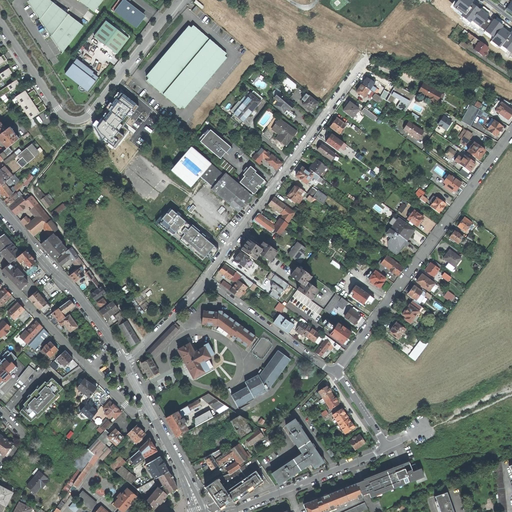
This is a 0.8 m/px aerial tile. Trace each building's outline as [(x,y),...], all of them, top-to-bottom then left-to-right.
[(83,26),(49,0),(28,0),(28,1),(62,53),(83,26)] [(102,0),(78,0),(94,12),(102,0)] [(124,0),(123,0),(115,12),(137,28),(146,16),(136,8),(124,0)] [(106,20),(94,36),(118,54),(131,36),(123,30),(121,31),(106,20)] [(191,23),(147,76),(149,78),(147,80),(183,110),(229,55),(191,23)] [(487,52),(486,51),(486,50),(489,47),(464,29),(462,31),(467,35),(466,36),(472,40),(477,44),(474,48),(482,55),(483,55),(484,55),(487,52)] [(93,72),(76,59),(65,74),(76,83),(79,85),(78,87),(78,88),(78,89),(79,90),(79,91),(81,92),(82,92),(84,91),(85,90),(87,91),(97,77),(92,73),(93,72)] [(12,67),(0,74),(0,81),(15,72),(13,70),(12,67)] [(372,86),(376,81),(372,78),(371,80),(366,77),(364,80),(361,84),(369,89),(372,91),(373,92),(375,88),(372,86)] [(396,92),(399,87),(384,78),(380,85),(392,91),(392,90),(396,92)] [(19,79),(0,91),(0,97),(1,98),(23,84),(21,81),(19,79)] [(364,97),(369,89),(361,84),(359,89),(356,92),(364,97)] [(419,93),(436,102),(441,93),(433,89),(432,88),(431,88),(431,87),(425,84),(419,93)] [(34,90),(28,95),(31,99),(37,94),(36,92),(34,90)] [(26,91),(16,98),(31,120),(34,118),(41,114),(38,109),(36,106),(33,102),(31,99),(28,95),(26,91)] [(259,101),(262,98),(253,91),(250,94),(248,92),(231,112),(234,114),(231,118),(240,125),(247,116),(256,106),(260,102),(259,101)] [(381,97),(373,92),(372,91),(368,97),(372,100),(372,99),(377,102),(381,97)] [(290,109),(293,105),(279,93),(274,99),(278,102),(274,105),(283,113),(286,109),(288,111),(290,109)] [(315,108),(314,107),(317,103),(309,96),(309,97),(306,94),(302,99),(305,102),(302,105),(310,112),(311,112),(312,112),(314,110),(315,108)] [(39,98),(33,102),(36,106),(42,102),(41,100),(39,98)] [(495,110),(503,116),(506,112),(509,108),(508,107),(510,103),(504,100),(502,103),(499,100),(496,104),(498,106),(495,110)] [(359,109),(350,102),(346,107),(343,110),(353,117),(359,109)] [(44,105),(38,109),(41,114),(47,109),(45,107),(44,105)] [(377,117),(364,107),(361,111),(374,121),(377,117)] [(485,119),(489,114),(479,109),(478,108),(476,112),(485,119)] [(446,130),(451,121),(443,116),(437,124),(446,130)] [(275,117),(268,126),(282,137),(279,141),(286,146),(290,140),(296,132),(275,117)] [(32,128),(38,124),(34,118),(31,120),(28,122),(32,128)] [(330,127),(339,134),(346,125),(343,122),(340,120),(337,118),(333,123),(330,127)] [(486,130),(495,136),(499,131),(503,127),(492,119),(488,123),(490,125),(486,130)] [(421,136),(423,131),(408,122),(403,129),(418,139),(421,136)] [(16,141),(19,138),(10,127),(6,130),(0,134),(0,139),(7,148),(9,147),(16,141)] [(459,142),(465,145),(472,134),(463,129),(458,137),(461,138),(459,142)] [(200,142),(220,159),(226,151),(233,143),(224,135),(220,139),(210,130),(200,142)] [(332,133),(325,142),(338,151),(340,148),(344,150),(347,144),(332,133)] [(82,162),(98,144),(95,141),(97,140),(95,138),(87,148),(85,146),(76,156),(82,162)] [(483,156),(481,155),(483,153),(485,150),(474,142),(468,151),(473,154),(472,155),(475,157),(475,156),(479,159),(479,158),(480,159),(483,156)] [(317,150),(330,160),(335,154),(322,144),(319,147),(317,150)] [(211,164),(212,163),(191,146),(171,171),(191,188),(200,177),(202,175),(215,185),(213,188),(211,190),(238,213),(252,196),(225,173),(224,175),(211,164)] [(0,160),(3,159),(1,157),(4,154),(5,155),(11,150),(9,147),(7,148),(0,153),(0,160)] [(22,167),(35,157),(27,147),(21,152),(18,155),(19,156),(19,157),(20,159),(17,161),(22,167)] [(267,153),(261,148),(252,158),(260,165),(262,163),(260,161),(262,158),(277,170),(278,168),(282,164),(279,161),(279,159),(277,158),(276,159),(268,151),(267,153)] [(455,153),(458,156),(462,150),(458,148),(455,152),(449,148),(445,153),(449,156),(452,157),(455,153)] [(2,163),(4,166),(5,166),(17,155),(18,155),(21,152),(19,149),(2,163)] [(459,172),(465,176),(471,169),(476,163),(464,155),(462,158),(458,156),(454,160),(458,163),(463,166),(459,172)] [(231,175),(235,170),(222,158),(218,164),(231,175)] [(309,169),(310,170),(323,179),(330,170),(316,159),(312,164),(309,169)] [(68,160),(64,165),(69,170),(73,165),(68,160)] [(0,186),(2,184),(13,175),(5,166),(4,166),(0,169),(0,186)] [(256,171),(250,166),(240,178),(242,179),(240,182),(252,192),(258,185),(259,187),(260,186),(263,188),(267,183),(256,174),(255,175),(253,174),(255,173),(256,171)] [(322,184),(325,180),(323,179),(310,170),(309,172),(302,167),(300,170),(299,172),(298,172),(296,174),(296,175),(296,176),(300,179),(299,179),(302,181),(303,181),(306,184),(310,179),(311,180),(313,177),(316,180),(317,180),(322,184)] [(0,191),(1,193),(6,199),(10,195),(16,190),(22,185),(21,184),(27,179),(25,177),(13,187),(13,186),(10,189),(8,186),(13,182),(12,180),(15,178),(13,175),(2,184),(0,186),(0,191)] [(200,177),(213,188),(215,185),(202,175),(200,177)] [(452,190),(455,191),(457,189),(458,187),(461,184),(460,183),(461,183),(451,176),(451,177),(448,175),(444,181),(446,183),(444,186),(451,191),(452,190)] [(292,201),(294,203),(301,194),(303,196),(302,197),(306,200),(307,199),(311,202),(313,200),(315,202),(317,200),(313,198),(295,185),(291,191),(286,197),(288,198),(287,200),(291,203),(292,201)] [(314,197),(313,198),(317,200),(323,205),(328,198),(318,190),(316,192),(311,188),(308,193),(313,197),(314,197)] [(417,197),(419,198),(425,203),(427,200),(422,196),(425,193),(419,188),(417,191),(420,193),(417,197)] [(47,208),(56,202),(50,193),(46,196),(42,190),(37,194),(47,208)] [(6,203),(8,205),(19,196),(17,193),(11,197),(10,195),(6,199),(4,200),(6,203)] [(34,199),(32,197),(28,200),(30,202),(28,203),(22,196),(9,207),(14,213),(16,214),(28,204),(31,209),(30,210),(37,218),(32,222),(30,219),(27,221),(24,218),(20,221),(28,230),(33,235),(43,226),(51,220),(34,199)] [(272,230),(280,235),(284,229),(288,224),(287,223),(295,212),(274,197),(271,200),(268,204),(283,215),(276,224),(271,220),(269,222),(259,215),(257,217),(255,220),(271,232),(272,230)] [(430,206),(439,213),(444,206),(446,204),(444,202),(445,201),(442,199),(441,200),(437,197),(435,199),(432,197),(429,201),(432,203),(430,206)] [(400,213),(408,203),(405,200),(397,210),(400,213)] [(58,213),(68,206),(65,202),(56,209),(58,213)] [(207,248),(216,238),(208,231),(205,235),(170,205),(159,217),(202,254),(207,248)] [(301,216),(303,213),(296,207),(294,210),(301,216)] [(407,219),(417,226),(420,222),(423,217),(414,210),(411,213),(409,215),(409,216),(407,219)] [(472,224),(472,223),(464,217),(461,222),(458,226),(466,232),(469,228),(471,229),(474,226),(472,224)] [(398,218),(390,229),(406,240),(410,234),(414,230),(398,218)] [(58,229),(51,220),(43,226),(51,236),(41,244),(47,252),(55,260),(67,249),(54,233),(58,229)] [(406,245),(408,242),(406,240),(390,229),(386,234),(391,238),(388,242),(391,244),(388,249),(396,254),(400,248),(404,244),(406,245)] [(458,244),(463,237),(455,230),(452,234),(449,237),(453,240),(452,241),(454,243),(455,242),(458,244)] [(11,263),(16,258),(22,253),(20,251),(19,251),(16,248),(9,240),(5,234),(0,237),(0,249),(1,251),(0,252),(4,256),(5,256),(11,263)] [(473,244),(466,238),(462,243),(463,244),(468,250),(473,244)] [(274,257),(277,251),(263,241),(259,248),(248,240),(246,242),(241,250),(245,253),(249,255),(255,260),(259,253),(270,261),(274,257)] [(300,263),(305,257),(303,255),(305,252),(304,251),(306,248),(297,242),(293,248),(288,254),(300,263)] [(71,248),(66,252),(67,252),(57,260),(59,263),(61,266),(71,258),(73,261),(71,262),(75,266),(77,269),(81,267),(84,264),(71,248)] [(24,261),(30,268),(35,265),(37,263),(32,257),(26,250),(22,253),(16,258),(20,264),(24,261)] [(455,267),(461,259),(450,250),(446,254),(443,258),(450,263),(447,267),(452,271),(455,267)] [(248,256),(249,255),(245,253),(244,254),(240,251),(237,256),(234,260),(243,267),(249,258),(248,256)] [(297,266),(277,251),(274,257),(294,271),(297,266)] [(374,269),(378,272),(384,265),(398,275),(399,274),(403,268),(386,255),(382,261),(380,260),(374,269)] [(442,266),(433,260),(431,263),(439,269),(440,269),(442,266)] [(20,290),(28,282),(22,277),(24,275),(17,269),(16,271),(13,268),(14,267),(10,263),(2,270),(11,280),(20,290)] [(433,277),(439,269),(431,263),(428,267),(425,271),(433,277)] [(25,271),(29,276),(38,270),(35,265),(30,268),(25,271)] [(225,277),(230,280),(230,279),(235,273),(224,265),(219,272),(223,275),(222,276),(223,277),(224,278),(225,277)] [(310,300),(317,290),(307,282),(311,276),(297,266),(294,271),(290,276),(301,284),(300,286),(297,290),(310,300)] [(83,270),(81,267),(77,269),(69,276),(71,278),(75,282),(84,276),(81,272),(83,270)] [(248,273),(240,267),(237,271),(243,275),(245,277),(248,273)] [(347,281),(353,286),(362,272),(356,268),(347,281)] [(97,281),(89,270),(86,273),(91,280),(92,280),(94,283),(97,281)] [(371,281),(379,288),(381,284),(383,282),(382,282),(385,278),(375,270),(368,279),(371,281)] [(238,280),(240,279),(243,275),(237,271),(235,273),(230,279),(236,283),(238,280)] [(451,278),(443,272),(442,274),(443,274),(442,276),(444,278),(444,279),(446,281),(447,280),(448,281),(451,278)] [(432,279),(423,273),(420,277),(416,282),(425,288),(427,286),(430,288),(433,284),(430,282),(432,279)] [(257,285),(245,277),(243,275),(240,279),(251,287),(250,288),(253,290),(257,285)] [(247,287),(238,280),(236,283),(233,288),(230,291),(235,295),(239,298),(243,293),(244,294),(246,292),(244,291),(247,287)] [(106,293),(97,281),(94,283),(98,289),(90,294),(92,297),(95,301),(106,293)] [(421,291),(422,289),(415,283),(411,289),(408,294),(412,296),(411,298),(413,299),(414,298),(416,300),(422,292),(421,291)] [(364,306),(372,296),(356,284),(348,295),(364,306)] [(0,306),(11,295),(8,292),(4,288),(0,292),(0,306)] [(453,295),(447,290),(445,294),(449,297),(448,299),(449,301),(453,295)] [(44,314),(51,308),(43,299),(37,291),(28,298),(44,314)] [(341,312),(348,302),(336,293),(324,309),(329,313),(334,307),(341,312)] [(205,297),(202,295),(195,302),(198,305),(205,297)] [(106,303),(102,297),(97,302),(101,307),(106,303)] [(56,320),(58,323),(65,318),(62,314),(63,313),(64,314),(74,306),(72,303),(69,300),(47,317),(52,323),(56,320)] [(439,320),(412,300),(406,308),(402,314),(405,317),(404,319),(410,323),(412,320),(415,322),(420,315),(435,326),(439,320)] [(118,310),(112,301),(100,310),(104,317),(106,319),(118,310)] [(279,302),(274,309),(280,313),(281,313),(285,306),(279,302)] [(20,305),(18,303),(8,313),(14,319),(24,310),(20,305)] [(345,317),(354,324),(356,321),(357,319),(360,321),(361,320),(362,317),(351,309),(345,317)] [(234,340),(235,339),(244,327),(222,312),(222,311),(218,310),(218,312),(203,311),(202,325),(217,326),(232,336),(231,338),(234,340)] [(24,323),(31,316),(27,312),(25,314),(24,312),(19,317),(24,323)] [(124,317),(120,312),(115,316),(118,321),(124,317)] [(285,316),(281,313),(280,313),(273,323),(280,328),(288,333),(292,328),(294,326),(283,318),(285,316)] [(70,332),(78,327),(74,321),(69,315),(65,318),(58,323),(55,326),(61,332),(64,330),(61,326),(64,324),(70,332)] [(298,320),(294,326),(292,328),(301,335),(302,333),(305,336),(304,337),(306,338),(308,339),(309,338),(313,342),(319,334),(308,326),(306,328),(304,327),(306,326),(298,320)] [(0,325),(0,336),(2,338),(5,335),(6,336),(10,331),(9,331),(12,328),(5,321),(0,325)] [(38,323),(36,321),(27,331),(33,337),(42,328),(38,323)] [(139,341),(127,321),(119,326),(126,337),(131,346),(139,341)] [(325,333),(339,342),(343,336),(348,330),(344,327),(340,324),(337,322),(331,330),(328,329),(325,333)] [(407,330),(396,322),(394,325),(393,327),(392,326),(391,326),(389,328),(389,329),(390,330),(390,331),(391,332),(390,333),(398,339),(402,333),(404,335),(407,330)] [(179,330),(173,325),(147,352),(152,357),(179,330)] [(255,336),(244,327),(235,339),(247,348),(255,336)] [(49,334),(42,328),(34,337),(28,344),(34,349),(49,334)] [(427,342),(422,338),(408,355),(414,360),(427,342)] [(321,357),(328,348),(330,350),(333,346),(338,349),(340,346),(331,339),(329,342),(325,339),(315,352),(317,354),(321,357)] [(51,342),(50,342),(41,351),(48,359),(58,350),(54,346),(55,345),(53,344),(51,342)] [(178,350),(193,378),(209,370),(204,361),(211,358),(210,357),(214,355),(208,344),(204,346),(204,347),(194,353),(189,344),(178,350)] [(231,396),(237,407),(267,391),(290,359),(278,350),(261,375),(258,373),(257,374),(258,375),(245,382),(247,387),(231,396)] [(65,351),(57,358),(65,367),(73,359),(68,355),(65,351)] [(11,353),(6,358),(10,363),(12,362),(13,363),(18,358),(13,352),(11,353)] [(0,387),(5,383),(12,376),(11,375),(19,368),(13,363),(12,362),(10,363),(6,358),(2,362),(0,363),(0,387)] [(150,358),(141,363),(145,370),(149,378),(158,373),(150,358)] [(62,377),(50,366),(47,369),(55,376),(52,378),(57,382),(62,377)] [(25,384),(35,371),(30,367),(19,379),(25,384)] [(61,386),(57,382),(52,378),(47,384),(46,382),(38,390),(37,389),(34,392),(31,395),(32,396),(24,405),(26,407),(21,412),(32,422),(37,417),(38,419),(60,395),(59,393),(64,388),(61,386)] [(84,394),(79,401),(85,405),(87,403),(96,388),(91,384),(84,379),(77,388),(84,394)] [(321,396),(324,401),(333,395),(330,392),(331,391),(330,390),(329,389),(325,383),(318,390),(319,392),(317,393),(320,397),(321,396)] [(220,413),(228,407),(208,394),(202,397),(220,413)] [(324,401),(330,409),(338,404),(337,401),(336,399),(335,398),(335,399),(333,395),(324,401)] [(200,406),(197,400),(165,418),(170,426),(176,437),(188,431),(183,423),(185,422),(183,419),(181,420),(180,417),(200,406)] [(115,406),(110,401),(103,408),(107,411),(104,414),(109,418),(111,416),(115,419),(121,412),(115,406)] [(92,407),(87,403),(85,405),(80,411),(90,419),(97,411),(92,407)] [(332,415),(339,425),(348,418),(345,413),(342,409),(332,415)] [(195,423),(195,426),(212,417),(209,412),(195,419),(195,423)] [(232,424),(242,440),(252,432),(246,422),(248,421),(240,415),(227,423),(229,426),(232,424)] [(345,434),(354,427),(351,422),(348,418),(339,425),(345,434)] [(108,421),(106,419),(99,427),(101,429),(104,431),(106,430),(111,424),(108,421)] [(317,466),(323,462),(302,430),(295,419),(286,425),(291,433),(290,435),(301,451),(301,450),(303,452),(271,473),(279,484),(295,473),(311,463),(314,468),(317,466)] [(141,439),(146,435),(142,430),(137,425),(128,434),(131,437),(129,439),(133,442),(134,441),(136,443),(138,442),(139,443),(142,440),(141,439)] [(116,429),(110,434),(108,437),(110,439),(116,446),(124,437),(118,431),(116,429)] [(263,436),(258,429),(245,439),(250,446),(263,436)] [(110,434),(106,430),(104,431),(98,438),(105,445),(110,440),(110,439),(108,437),(110,434)] [(0,434),(0,454),(4,457),(13,444),(2,436),(0,435),(0,434)] [(360,451),(366,447),(364,443),(365,443),(362,438),(359,435),(355,437),(352,439),(353,439),(349,442),(354,450),(357,448),(360,451)] [(111,451),(105,445),(98,438),(87,450),(91,452),(94,454),(95,455),(99,458),(102,461),(111,451)] [(144,458),(156,451),(153,445),(149,439),(139,449),(139,450),(130,458),(134,465),(139,461),(144,458)] [(245,447),(241,442),(230,450),(230,449),(223,454),(219,457),(215,460),(219,465),(233,455),(238,462),(227,469),(230,474),(241,465),(240,463),(248,458),(254,454),(252,451),(246,454),(242,449),(245,447)] [(93,455),(94,454),(91,452),(81,466),(84,468),(93,455)] [(74,484),(77,487),(81,482),(92,466),(93,466),(99,458),(95,455),(74,484)] [(212,470),(218,465),(212,456),(210,457),(209,455),(204,458),(205,460),(207,463),(212,470)] [(120,456),(109,467),(116,472),(126,462),(120,456)] [(156,478),(158,477),(168,471),(164,464),(160,456),(145,464),(153,477),(155,476),(156,478)] [(128,464),(126,462),(116,472),(136,489),(141,487),(134,481),(135,479),(128,473),(123,469),(128,464)] [(368,479),(356,483),(360,494),(368,491),(371,498),(371,497),(375,495),(374,494),(381,491),(381,492),(386,491),(386,490),(393,487),(393,488),(397,486),(397,485),(404,482),(405,483),(408,482),(409,483),(423,477),(419,469),(415,471),(414,469),(417,468),(415,464),(410,466),(409,463),(397,468),(391,470),(391,469),(387,471),(387,472),(380,475),(379,474),(375,476),(375,477),(368,479)] [(49,477),(38,468),(32,475),(36,478),(29,487),(37,493),(42,486),(45,483),(46,484),(49,480),(48,479),(49,477)] [(246,477),(239,468),(230,475),(229,474),(220,477),(205,487),(209,493),(216,503),(219,508),(228,502),(231,500),(233,502),(255,487),(263,481),(256,470),(246,477)] [(75,482),(82,471),(79,469),(72,479),(75,482)] [(171,477),(168,471),(158,477),(163,485),(160,487),(159,488),(159,487),(147,500),(153,508),(157,503),(159,505),(167,495),(168,494),(169,493),(176,489),(177,488),(174,483),(175,483),(171,477)] [(153,480),(141,487),(136,489),(139,491),(141,494),(156,486),(153,480)] [(321,511),(361,496),(360,494),(356,483),(343,488),(311,501),(303,504),(306,511),(321,511)] [(6,506),(13,493),(0,486),(0,503),(6,506)] [(120,510),(122,511),(123,511),(131,503),(137,497),(128,489),(114,505),(120,510)] [(98,503),(83,491),(77,497),(92,510),(98,503)] [(453,511),(450,504),(446,492),(447,492),(434,496),(434,497),(435,496),(440,511),(453,511)] [(75,511),(80,507),(74,502),(69,507),(75,511)] [(30,511),(32,509),(20,503),(15,511),(30,511)] [(134,506),(131,503),(123,511),(122,511),(120,510),(118,511),(129,511),(132,510),(134,506)]
